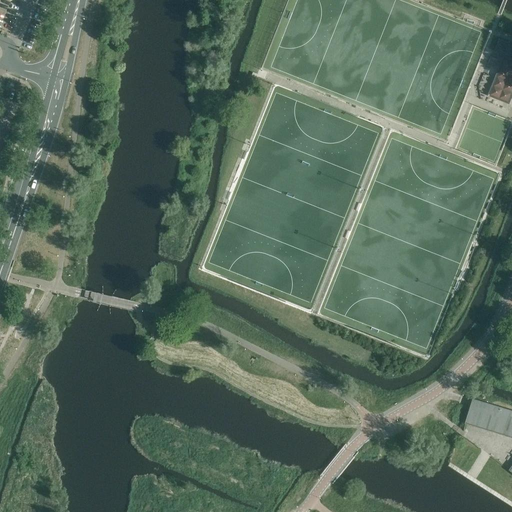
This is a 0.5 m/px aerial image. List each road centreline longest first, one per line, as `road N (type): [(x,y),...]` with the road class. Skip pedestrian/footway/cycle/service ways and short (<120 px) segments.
road 1 (unclassified): [(303,511),(374,428),(469,362),(511,298)]
road 2 (secondary): [(4,256),(53,127),(84,0)]
road 3 (secondary): [(69,0),(4,256)]
